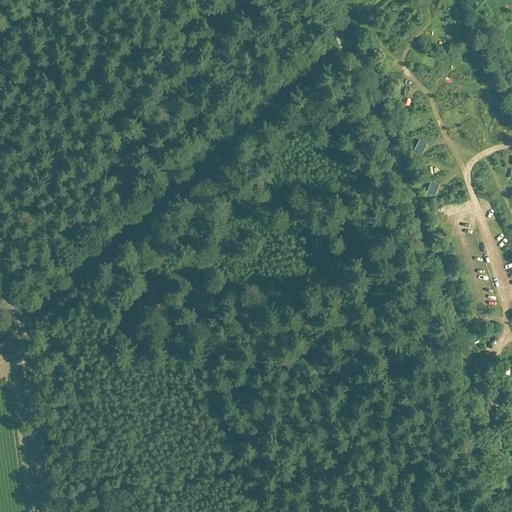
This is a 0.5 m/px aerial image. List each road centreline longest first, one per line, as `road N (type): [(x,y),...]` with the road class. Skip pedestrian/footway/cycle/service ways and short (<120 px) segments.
road 1 (track): [(336,0),(490,421)]
road 2 (unclassified): [(47,511),(22,331),(0,285)]
road 3 (track): [(505,308),(467,169),(511,144)]
